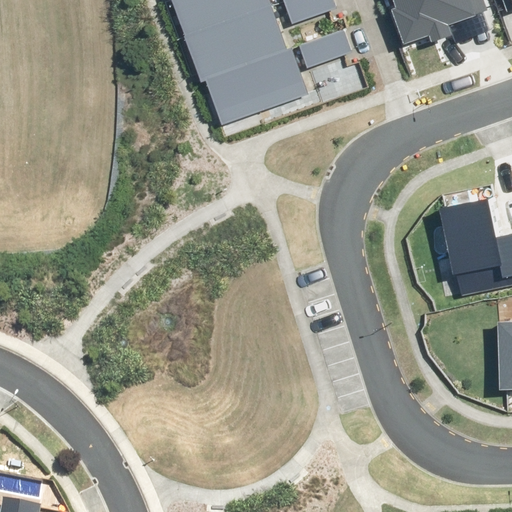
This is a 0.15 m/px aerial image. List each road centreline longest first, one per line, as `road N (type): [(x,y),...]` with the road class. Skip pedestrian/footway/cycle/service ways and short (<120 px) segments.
road 1 (residential): [(399,128),(342,181),(329,210),(330,251),(410,435),(442,453),(511,459)]
road 2 (residential): [(0,372),(66,418),(116,480),(126,511)]
road 3 (residential): [(399,128),(354,0)]
